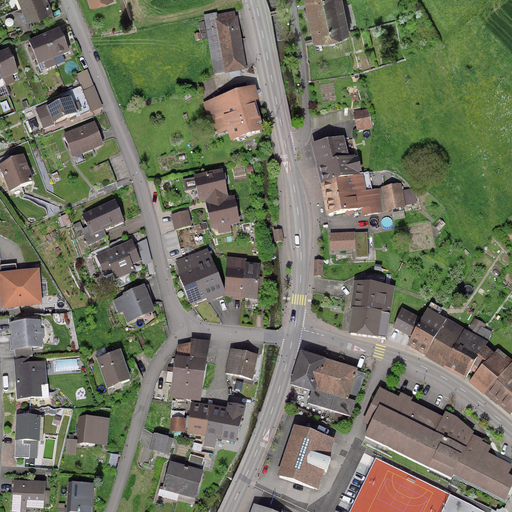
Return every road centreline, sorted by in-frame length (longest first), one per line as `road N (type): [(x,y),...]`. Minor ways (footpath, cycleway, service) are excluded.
road 1 (residential): [(177,328),(140,183),(68,0)]
road 2 (secondary): [(254,0),(299,219),(295,327)]
road 3 (tertiary): [(295,327),(418,364),(511,429)]
road 4 (residential): [(177,328),(157,364),(112,511)]
road 5 (secondary): [(292,341),(228,511)]
